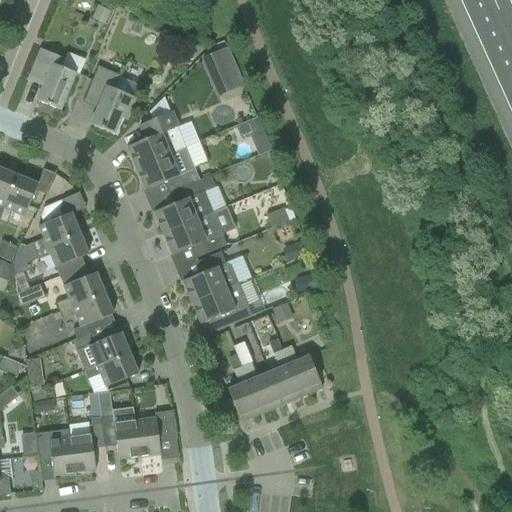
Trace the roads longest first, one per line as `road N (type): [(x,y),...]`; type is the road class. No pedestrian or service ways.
road 1 (residential): [(208,511),(187,376),(126,205),(93,160),(0,121)]
road 2 (residential): [(0,511),(176,487)]
road 3 (residential): [(45,0),(0,117)]
